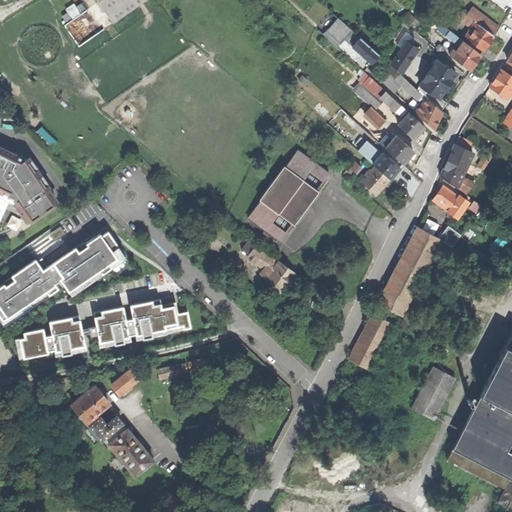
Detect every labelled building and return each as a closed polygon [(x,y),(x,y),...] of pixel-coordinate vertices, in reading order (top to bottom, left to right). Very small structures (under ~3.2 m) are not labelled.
[(146,0),(99,0),(115,22),(146,0)] [(63,12),(69,22),(83,12),(77,3),(63,12)] [(466,16),(478,25),(494,36),(499,28),(472,7),(466,16)] [(466,16),(463,13),(460,11),(456,15),(459,18),(471,27),(472,25),(476,27),(467,40),(483,51),(489,43),(494,36),(478,25),(466,16)] [(400,19),(410,27),(415,21),(405,14),(400,19)] [(452,41),(460,47),(452,57),(470,70),(476,62),(481,55),(463,42),(456,36),(448,30),(433,18),(426,27),(442,39),(443,37),(451,43),(452,41)] [(326,34),(339,46),(345,40),(332,28),(326,34)] [(356,35),(350,30),(346,34),(352,40),(354,38),(358,41),(353,47),(371,63),(375,59),(378,55),(360,38),(356,35)] [(394,70),(400,75),(417,49),(407,44),(392,67),(394,70)] [(455,74),(436,61),(420,85),(421,87),(418,91),(422,94),(427,99),(441,111),(447,102),(439,98),(448,85),(455,74)] [(501,69),(511,76),(511,71),(503,65),(501,69)] [(511,76),(501,69),(496,76),(490,86),(506,96),(511,88),(511,76)] [(422,94),(418,91),(405,80),(400,75),(394,70),(383,84),(393,93),(401,84),(418,98),(422,94)] [(414,139),(419,133),(424,127),(409,113),(402,107),(389,95),(386,92),(375,83),(369,77),(366,74),(360,80),(363,84),(369,89),(379,99),(383,103),(385,101),(397,112),(404,118),(398,125),(414,139)] [(355,93),(371,107),(375,111),(380,105),(360,87),(355,93)] [(415,112),(434,129),(438,120),(442,112),(441,111),(427,99),(415,112)] [(365,115),(379,128),(386,121),(375,111),(371,107),(365,115)] [(356,134),(368,145),(373,139),(361,128),(356,134)] [(402,164),(408,158),(413,152),(395,136),(396,136),(389,129),(385,135),(386,136),(381,141),(379,144),(402,164)] [(457,137),(454,144),(467,150),(471,142),(457,137)] [(467,150),(454,144),(447,160),(439,177),(456,188),(461,176),(472,152),(467,150)] [(0,198),(13,205),(14,204),(17,204),(19,207),(18,208),(27,222),(55,202),(46,189),(48,185),(41,183),(40,181),(42,177),(36,175),(35,174),(37,170),(31,167),(30,166),(32,162),(25,159),(23,160),(0,149),(0,198)] [(248,218),(279,241),(292,223),(293,224),(317,192),(315,191),(329,173),(298,151),(285,168),(283,166),(259,200),(261,201),(248,218)] [(369,161),(389,179),(394,174),(399,168),(382,153),(378,158),(374,154),(369,161)] [(471,172),(477,176),(488,160),(482,156),(471,172)] [(343,161),(336,168),(343,174),(350,180),(361,167),(354,161),(350,167),(343,161)] [(388,180),(374,168),(372,166),(359,180),(361,182),(365,186),(361,190),(372,199),(376,195),(382,188),(388,180)] [(461,176),(456,188),(465,194),(473,182),(461,176)] [(433,199),(448,210),(458,197),(442,186),(437,193),(433,199)] [(458,197),(448,210),(447,211),(456,218),(467,202),(459,195),(458,197)] [(378,302),(400,313),(439,239),(418,228),(378,302)] [(0,317),(2,320),(46,289),(49,293),(55,289),(52,285),(59,280),(67,292),(115,258),(110,252),(118,247),(107,232),(100,237),(99,234),(83,245),(85,247),(77,252),(74,248),(42,270),(34,259),(8,277),(12,282),(4,287),(2,284),(0,285),(0,317)] [(248,242),(242,251),(249,256),(250,260),(255,264),(264,270),(261,275),(266,279),(282,290),(288,282),(293,274),(278,263),(263,252),(248,242)] [(93,326),(86,327),(89,344),(113,339),(114,346),(123,344),(121,337),(141,333),(142,339),(150,338),(149,332),(164,329),(163,326),(180,323),(181,329),(189,327),(186,314),(174,316),(173,307),(162,309),(160,304),(153,305),(152,300),(127,305),(129,319),(126,319),(124,306),(97,311),(98,315),(92,317),(93,326)] [(349,357),(368,367),(392,323),(372,312),(349,357)] [(18,340),(22,359),(59,351),(60,357),(70,355),(68,348),(84,344),(79,322),(71,323),(70,318),(48,322),(51,336),(43,338),(42,330),(23,334),(24,339),(18,340)] [(392,340),(399,344),(406,330),(399,326),(392,340)] [(511,329),(447,459),(504,488),(498,501),(511,508),(511,329)] [(409,349),(414,353),(421,344),(416,340),(409,349)] [(409,358),(407,361),(422,372),(435,356),(421,344),(414,353),(409,358)] [(409,358),(414,353),(409,349),(405,354),(409,358)] [(407,361),(409,358),(405,354),(400,361),(404,364),(407,361)] [(245,357),(241,360),(228,372),(234,379),(247,367),(251,363),(245,357)] [(200,360),(188,363),(190,369),(192,376),(203,373),(201,366),(200,360)] [(407,361),(404,364),(386,387),(400,399),(422,372),(407,361)] [(158,370),(160,379),(178,374),(178,373),(186,371),(185,364),(176,367),(176,366),(158,370)] [(138,378),(130,368),(128,366),(121,368),(107,379),(112,384),(111,385),(119,394),(120,393),(122,395),(132,388),(130,385),(138,378)] [(432,367),(411,407),(433,419),(454,378),(432,367)] [(31,397),(39,395),(38,389),(37,384),(28,386),(31,397)] [(104,438),(109,443),(108,444),(118,457),(112,462),(117,468),(124,463),(134,476),(145,467),(152,461),(126,429),(125,430),(120,424),(122,423),(116,416),(106,425),(99,417),(98,418),(95,414),(108,403),(102,395),(104,393),(100,388),(97,390),(94,386),(72,405),(86,422),(87,421),(90,425),(89,426),(101,440),(104,438)] [(0,404),(15,401),(13,395),(0,398),(0,404)]
